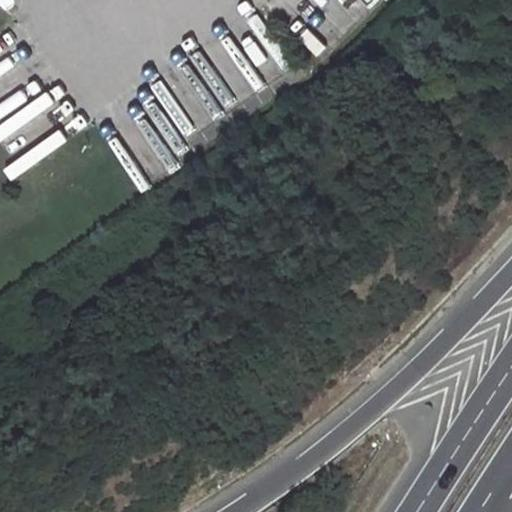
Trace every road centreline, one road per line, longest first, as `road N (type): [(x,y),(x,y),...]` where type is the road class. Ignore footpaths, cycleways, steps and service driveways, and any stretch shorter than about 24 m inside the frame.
road 1 (trunk): [(511,265),(325,454),(239,511)]
road 2 (motorway): [(511,367),(417,511)]
